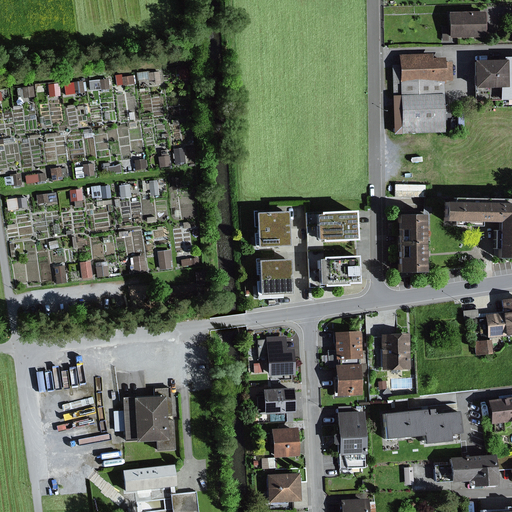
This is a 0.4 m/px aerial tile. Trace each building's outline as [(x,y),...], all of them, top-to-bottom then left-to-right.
[(486,11),(450,12),(451,35),(487,34),(486,11)] [(455,62),(444,62),(444,57),(435,57),(435,52),(403,52),(403,63),(394,63),(396,111),(405,111),(405,131),(445,131),(444,78),(454,78),(455,62)] [(475,88),(502,88),(502,107),(511,107),(511,55),(505,55),(505,60),(475,60),(475,88)] [(150,71),(141,72),(142,80),(151,79),(151,84),(164,83),(163,70),(150,71)] [(122,73),(118,74),(119,84),(137,82),(136,74),(123,77),(122,73)] [(111,78),(96,79),(97,89),(112,88),(111,78)] [(85,80),(66,82),(67,94),(86,92),(85,80)] [(62,83),(51,84),(52,96),(63,95),(62,83)] [(36,86),(24,87),(25,95),(36,94),(36,86)] [(171,154),(159,156),(161,167),(173,165),(171,154)] [(187,155),(176,156),(177,167),(189,165),(187,155)] [(147,158),(137,159),(138,170),(149,168),(147,158)] [(102,166),(104,175),(123,172),(122,163),(112,164),(112,161),(103,162),(104,166),(102,166)] [(96,163),(86,164),(87,177),(97,175),(96,163)] [(64,177),(64,176),(69,176),(68,167),(63,168),(63,166),(52,167),(53,179),(64,177)] [(23,172),(13,173),(14,184),(24,183),(23,172)] [(46,173),(38,174),(40,183),(48,181),(46,173)] [(180,176),(174,177),(175,189),(182,188),(180,176)] [(159,179),(150,180),(152,195),(161,194),(159,179)] [(105,183),(93,185),(94,196),(107,195),(105,183)] [(133,183),(122,184),(123,197),(134,196),(133,183)] [(85,189),(75,190),(76,205),(86,204),(85,189)] [(57,191),(40,194),(41,203),(59,200),(57,191)] [(29,195),(9,199),(10,209),(31,206),(29,195)] [(509,203),(445,201),(445,219),(498,221),(496,260),(511,260),(511,212),(509,213),(509,203)] [(356,212),(316,213),(317,242),(357,240),(356,212)] [(427,212),(399,212),(400,276),(428,276),(427,212)] [(252,213),(252,231),(287,231),(287,213),(252,213)] [(287,247),(287,231),(252,231),(252,248),(287,247)] [(173,249),(160,250),(162,268),(175,267),(173,249)] [(146,255),(137,256),(138,271),(148,270),(146,255)] [(358,255),(318,256),(319,285),(358,284),(358,255)] [(199,256),(183,258),(184,266),(200,264),(199,256)] [(255,260),(256,279),(292,278),(292,258),(255,260)] [(317,258),(310,259),(311,282),(318,282),(317,258)] [(91,261),(82,262),(84,277),(93,276),(91,261)] [(109,261),(98,263),(100,275),(111,274),(109,261)] [(66,264),(56,264),(58,281),(67,280),(66,264)] [(293,296),(292,278),(256,279),(257,297),(293,296)] [(511,297),(503,298),(505,311),(507,333),(511,332),(511,297)] [(478,308),(465,309),(465,318),(479,316),(478,308)] [(488,335),(507,333),(505,311),(486,313),(488,335)] [(363,329),(336,330),(337,357),(364,356),(363,329)] [(412,332),(382,332),(382,369),(413,369),(412,332)] [(284,378),(293,377),(293,371),(296,371),(294,347),(287,348),(286,336),(269,336),(269,350),(268,350),(271,374),(284,372),(284,378)] [(492,339),(477,340),(478,352),(493,351),(492,339)] [(266,362),(253,362),(253,372),(266,372),(266,362)] [(360,362),(336,363),(337,393),(361,393),(360,362)] [(125,442),(158,441),(159,450),(174,449),(171,385),(156,386),(156,394),(123,395),(125,442)] [(293,387),(263,388),(264,412),(294,411),(293,387)] [(506,420),(511,419),(511,396),(489,399),(491,421),(493,421),(494,427),(507,425),(506,420)] [(434,406),(385,412),(388,437),(424,433),(425,442),(451,438),(451,434),(461,433),(459,410),(435,413),(434,406)] [(365,410),(338,412),(339,432),(333,432),(334,444),(338,444),(339,458),(367,456),(365,410)] [(272,456),(262,457),(262,468),(277,467),(276,456),(299,456),(298,426),(271,427),(272,456)] [(494,478),(494,468),(511,467),(511,451),(489,453),(449,456),(450,481),(473,480),(473,487),(494,485),(494,478)] [(175,464),(124,469),(126,491),(177,486),(175,464)] [(416,465),(405,466),(407,485),(418,484),(416,465)] [(301,471),(268,472),(269,501),(302,500),(301,471)] [(200,511),(198,490),(174,492),(176,511),(200,511)] [(370,511),(369,496),(341,499),(342,511),(370,511)]
